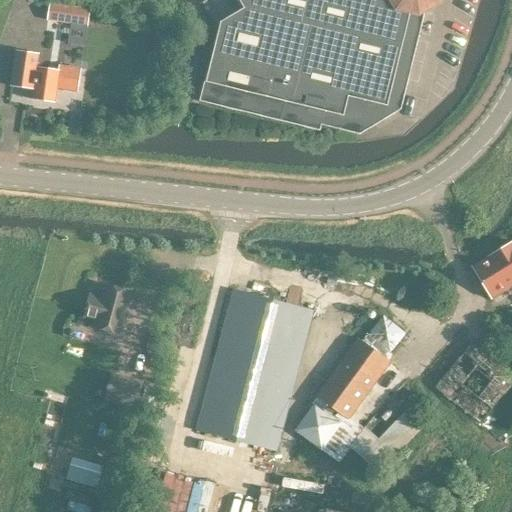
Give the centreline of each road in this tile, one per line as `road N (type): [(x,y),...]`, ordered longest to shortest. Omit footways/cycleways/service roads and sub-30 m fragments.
road 1 (tertiary): [(511,95),(435,178),(366,205),(322,209),(0,178)]
road 2 (track): [(228,511),(232,479),(182,430),(239,202)]
